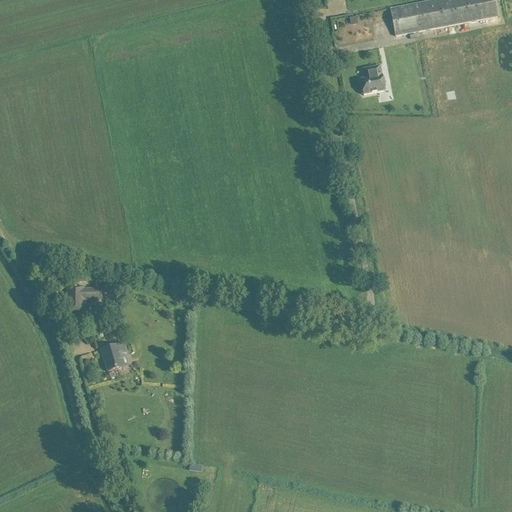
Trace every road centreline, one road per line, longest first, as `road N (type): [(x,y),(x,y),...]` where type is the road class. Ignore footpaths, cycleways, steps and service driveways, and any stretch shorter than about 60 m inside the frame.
road 1 (unclassified): [(369,296),(311,0)]
road 2 (track): [(0,237),(51,328),(118,511)]
